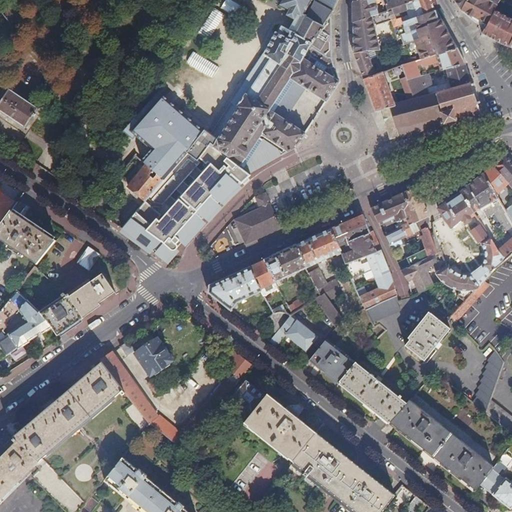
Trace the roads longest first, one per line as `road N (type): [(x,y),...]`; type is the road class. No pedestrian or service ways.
road 1 (residential): [(460,511),(173,282)]
road 2 (residential): [(173,282),(194,246),(257,178),(328,144)]
road 3 (tertiary): [(0,405),(173,282)]
road 4 (residential): [(0,166),(173,282)]
road 5 (tertiary): [(363,199),(173,282)]
road 6 (tertiary): [(506,131),(363,199)]
road 7 (residential): [(511,100),(442,0)]
